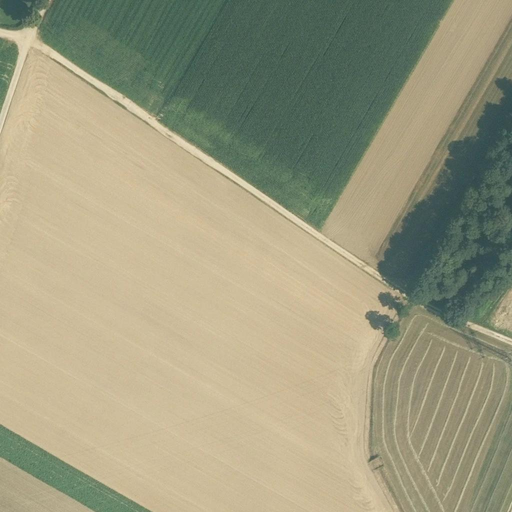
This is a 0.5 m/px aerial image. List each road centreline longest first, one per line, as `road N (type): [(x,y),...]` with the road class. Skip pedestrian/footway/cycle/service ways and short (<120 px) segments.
road 1 (track): [(511,343),(396,291),(28,39),(0,32)]
road 2 (track): [(0,126),(48,0)]
